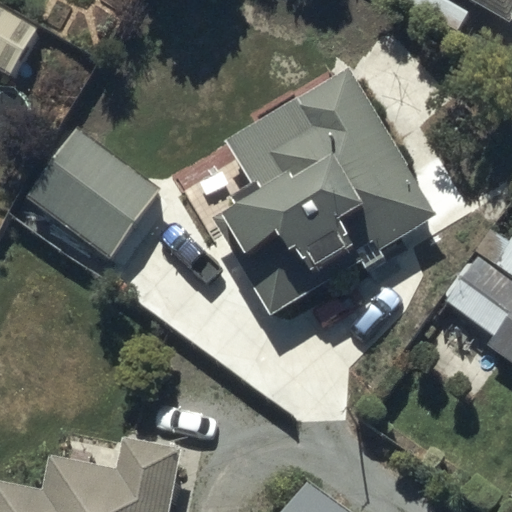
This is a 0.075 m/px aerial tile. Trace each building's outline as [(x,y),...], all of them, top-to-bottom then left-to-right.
[(511,0),(453,0),(511,34),(511,0)] [(0,14),(0,75),(21,87),(46,40),(0,14)] [(390,270),(446,235),(356,86),(235,158),(261,202),(237,216),(244,228),(222,241),(243,277),(243,278),(278,336),(368,282),(373,289),(393,276),(390,270)] [(87,142),(39,211),(26,230),(58,253),(65,243),(119,280),(173,202),(87,142)] [(511,283),(482,262),(448,307),(501,346),(494,356),(511,369),(511,283)] [(0,494),(0,511),(184,511),(194,466),(131,453),(125,485),(56,471),(49,505),(0,494)] [(293,511),(336,511),(309,491),(293,511)]
